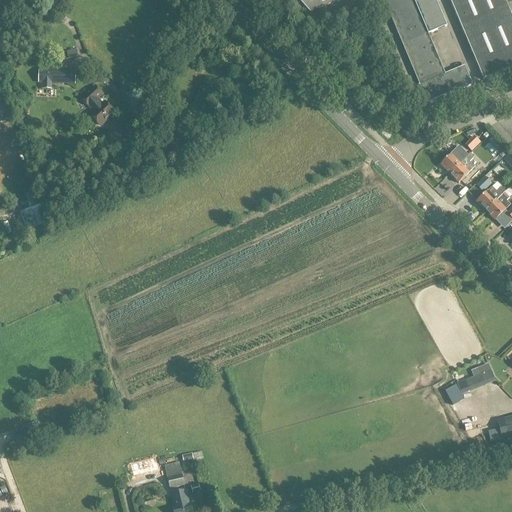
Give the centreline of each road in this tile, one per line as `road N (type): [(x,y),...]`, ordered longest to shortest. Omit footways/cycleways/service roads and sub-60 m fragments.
road 1 (residential): [(270,511),(511,452)]
road 2 (secondary): [(387,167),(221,0)]
road 3 (secondary): [(511,294),(387,167)]
road 4 (unclassified): [(387,167),(424,136),(511,99)]
